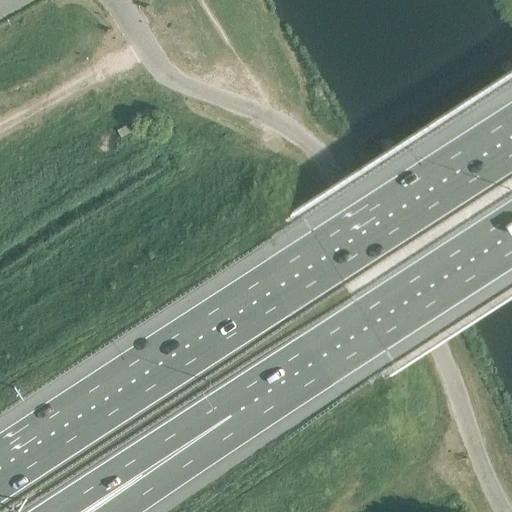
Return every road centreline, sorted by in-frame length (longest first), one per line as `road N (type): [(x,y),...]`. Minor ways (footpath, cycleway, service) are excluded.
road 1 (unclassified): [(505,511),(477,462),(446,361),(319,153),(274,121),(159,69),(114,0)]
road 2 (motorway): [(511,138),(0,467)]
road 3 (motorway): [(236,412),(511,231)]
road 4 (motorway): [(64,511),(236,412)]
road 5 (motorway): [(102,511),(236,412)]
